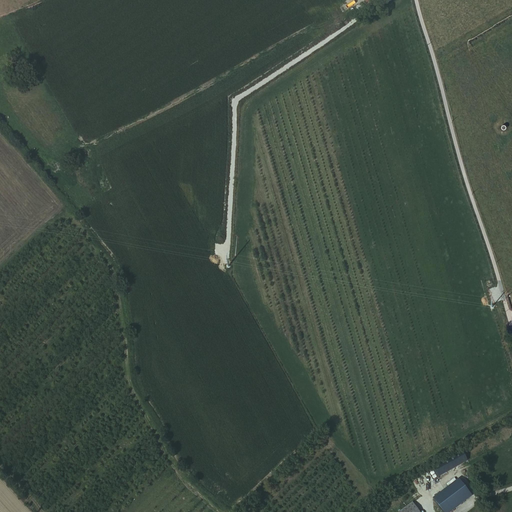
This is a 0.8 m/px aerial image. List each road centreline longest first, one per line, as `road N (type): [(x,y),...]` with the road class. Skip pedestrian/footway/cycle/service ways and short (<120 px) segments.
road 1 (unclassified): [(511,330),(415,0)]
road 2 (track): [(386,0),(233,100),(226,251)]
